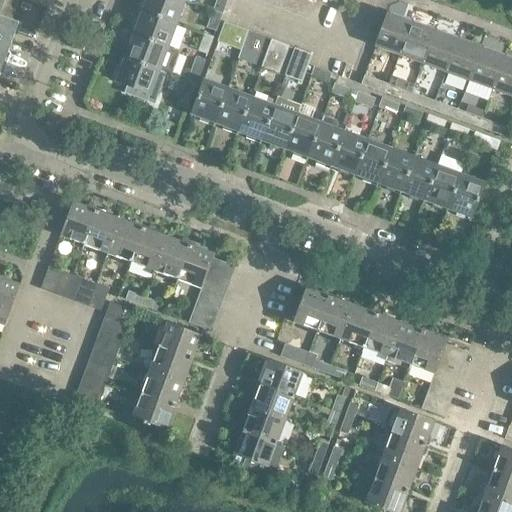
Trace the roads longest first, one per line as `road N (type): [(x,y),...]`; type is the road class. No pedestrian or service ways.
road 1 (unclassified): [(511,321),(463,271),(285,211)]
road 2 (unclassified): [(285,211),(206,183),(166,184),(81,153)]
road 3 (residential): [(27,293),(89,316),(63,387),(1,364)]
road 4 (unclassified): [(81,153),(20,130),(66,5)]
road 5 (residential): [(27,293),(81,153)]
road 6 (residential): [(238,344),(285,211)]
